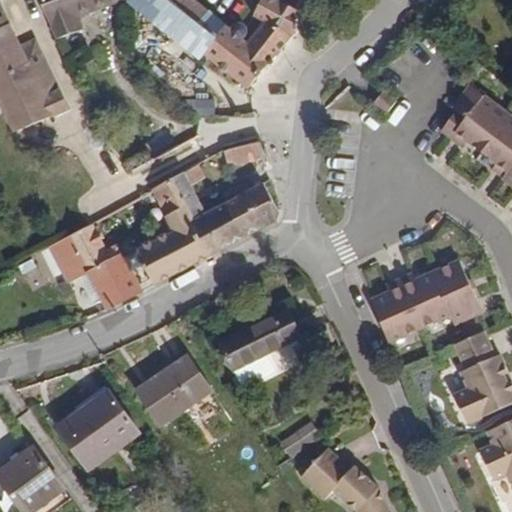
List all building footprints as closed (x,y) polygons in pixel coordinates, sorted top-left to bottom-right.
[(80,24),(133,2),(255,90),(299,40),(302,36),(304,17),(283,3),(284,0),(266,0),(253,22),(242,36),(195,0),(38,0),(60,50),(86,38),(80,24)] [(0,19),(0,110),(16,146),(62,125),(30,52),(17,57),(0,19)] [(475,81),(457,105),(460,108),(464,111),(449,131),(465,144),(471,138),(500,161),(495,168),(511,182),(511,111),(501,102),(475,81)] [(396,113),(408,99),(395,89),(384,102),(396,113)] [(191,114),(213,115),(214,100),(192,99),(191,114)] [(260,100),(259,111),(285,112),(286,102),(260,100)] [(449,131),(464,111),(460,108),(445,127),(449,131)] [(166,165),(182,155),(175,141),(158,151),(166,165)] [(261,173),(261,155),(232,154),(230,155),(229,172),(261,173)] [(201,185),(195,176),(177,187),(217,261),(283,226),(279,204),(269,188),(256,194),(253,187),(239,194),(242,201),(212,217),(195,189),(201,185)] [(161,290),(217,261),(177,187),(159,197),(181,236),(143,256),(144,258),(151,271),(161,290)] [(110,255),(99,233),(66,251),(79,277),(91,271),(123,255),(120,250),(110,255)] [(59,255),(73,286),(77,284),(75,280),(79,277),(66,251),(59,255)] [(130,265),(125,254),(123,255),(91,271),(93,276),(88,279),(85,280),(98,309),(107,305),(112,316),(147,297),(137,278),(130,265)] [(137,278),(151,271),(144,258),(130,265),(137,278)] [(455,330),(485,319),(465,265),(417,283),(414,276),(387,286),(390,293),(371,301),(388,345),(452,320),(455,330)] [(85,280),(88,279),(93,276),(91,271),(79,277),(75,280),(77,284),(85,280)] [(274,349),(308,337),(298,311),(228,334),(238,361),(245,382),(277,372),(280,366),(274,349)] [(501,356),(496,358),(484,333),(454,347),(466,372),(461,374),(469,391),(455,398),(468,427),(511,407),(511,384),(509,386),(505,377),(510,375),(501,356)] [(165,414),(219,378),(193,341),(139,378),(165,414)] [(97,459),(152,423),(123,381),(70,418),(97,459)] [(310,420),(279,442),(290,458),(321,436),(310,420)] [(511,422),(504,427),(491,432),(497,446),(480,453),(493,483),(507,477),(511,488),(511,422)] [(31,501),(72,475),(45,434),(5,461),(31,501)] [(367,454),(361,459),(338,437),(310,467),(334,490),(340,484),(365,507),(367,511),(407,511),(391,477),(367,454)]
